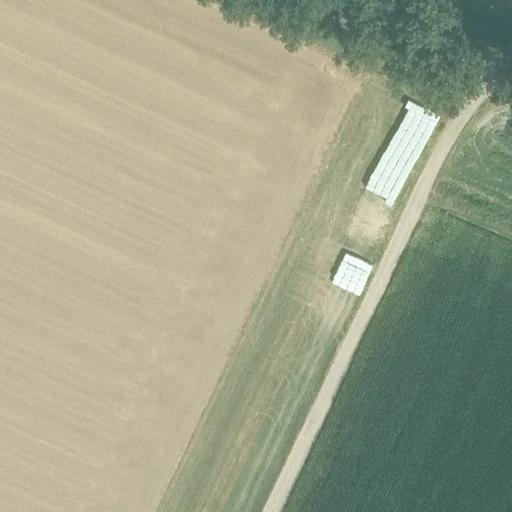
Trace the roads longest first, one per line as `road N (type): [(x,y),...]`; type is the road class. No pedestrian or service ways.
road 1 (track): [(272,511),(487,63)]
road 2 (unclassified): [(350,0),(511,73)]
